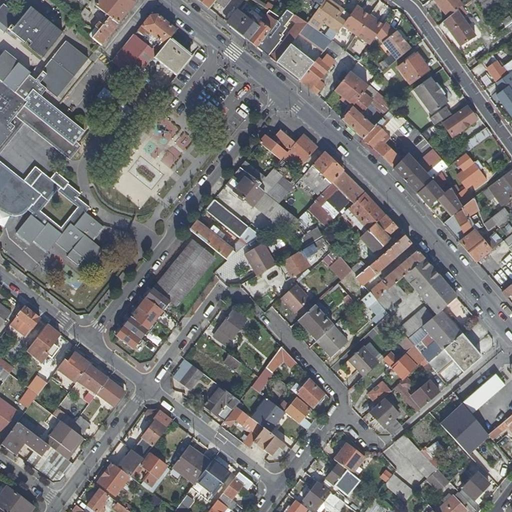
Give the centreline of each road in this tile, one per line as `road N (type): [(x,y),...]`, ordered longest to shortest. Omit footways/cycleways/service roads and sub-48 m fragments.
road 1 (primary): [(283,94),(386,189),(511,333)]
road 2 (residential): [(87,342),(283,94)]
road 3 (residential): [(511,148),(398,0)]
road 4 (residential): [(148,390),(280,486)]
road 5 (primary): [(166,0),(283,94)]
road 6 (residential): [(59,505),(148,390)]
road 7 (residential): [(148,390),(218,291)]
